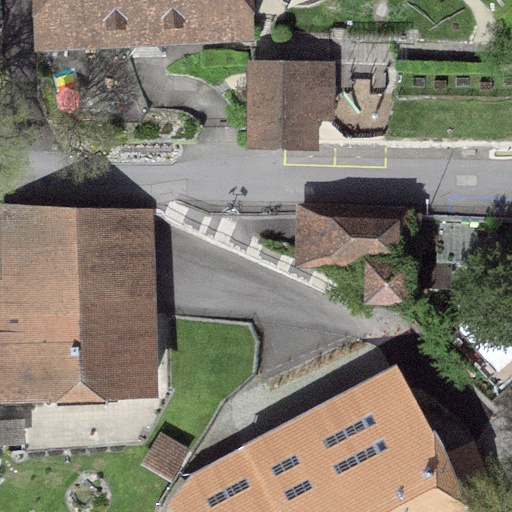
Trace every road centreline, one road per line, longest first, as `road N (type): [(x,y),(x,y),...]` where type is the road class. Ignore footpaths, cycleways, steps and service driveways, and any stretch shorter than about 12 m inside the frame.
road 1 (residential): [(511,187),(0,181)]
road 2 (residential): [(0,142),(11,0)]
